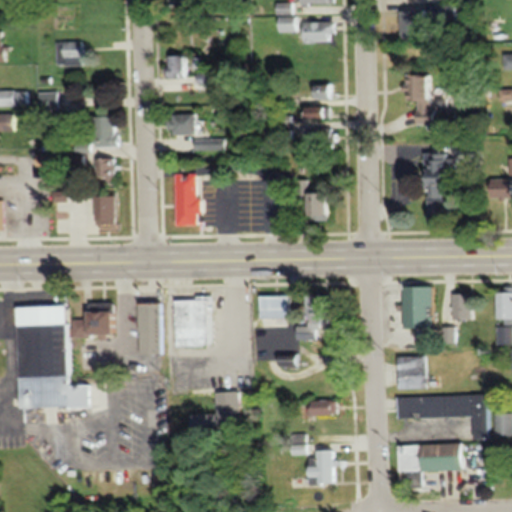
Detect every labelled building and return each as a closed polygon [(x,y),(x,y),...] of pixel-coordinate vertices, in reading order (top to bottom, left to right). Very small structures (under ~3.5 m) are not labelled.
[(426,9),(402,9),(402,34),(426,34),(426,9)] [(336,21),(306,21),(306,42),(335,42),(336,21)] [(0,60),(9,60),(9,31),(0,30),(0,60)] [(85,65),(85,40),(59,40),(59,65),(85,65)] [(189,77),(189,57),(168,57),(168,77),(189,77)] [(214,74),(201,74),(201,82),(214,82),(214,74)] [(408,102),(420,102),(420,118),(436,118),(437,75),(408,75),(408,102)] [(333,82),(317,82),(317,99),(333,99),(333,82)] [(29,90),(1,90),(1,105),(29,105),(29,90)] [(42,92),(42,110),(61,110),(61,92),(42,92)] [(331,117),(331,106),(305,106),(305,117),(331,117)] [(0,129),(17,129),(17,113),(0,112),(0,129)] [(198,113),(170,113),(170,134),(198,134),(198,113)] [(119,117),(99,117),(99,148),(119,148),(119,117)] [(333,147),(333,128),(308,128),(308,147),(333,147)] [(198,150),(212,150),(212,141),(198,141),(198,150)] [(429,218),(454,218),(453,174),(461,174),(461,154),(428,154),(429,218)] [(117,159),(99,159),(99,183),(117,183),(117,159)] [(181,176),(182,223),(200,222),(198,175),(181,176)] [(511,179),(494,179),(494,200),(511,200),(511,179)] [(331,220),(331,192),(311,192),(311,220),(331,220)] [(99,197),(99,229),(119,229),(119,197),(99,197)] [(0,200),(0,227),(9,227),(7,200),(0,200)] [(500,323),(511,322),(511,285),(509,286),(509,291),(500,291),(500,323)] [(437,286),(407,286),(407,327),(437,327),(437,286)] [(475,319),(475,292),(455,292),(455,319),(475,319)] [(300,326),(299,339),(319,340),(320,325),(333,326),(334,295),(311,294),(310,326),(300,326)] [(290,295),(262,295),(262,319),(290,319),(290,295)] [(178,302),(180,344),(212,343),(211,300),(178,302)] [(141,303),(141,354),(163,354),(163,303),(141,303)] [(21,307),(21,328),(69,327),(69,307),(21,307)] [(92,336),(117,336),(117,311),(92,311),(92,336)] [(511,324),(500,325),(500,344),(511,343),(511,324)] [(401,388),(429,388),(429,356),(401,356),(401,388)] [(283,357),(283,366),(299,366),(299,357),(283,357)] [(24,408),(92,407),(91,377),(23,378),(24,408)] [(218,391),(219,413),(193,414),(193,432),(243,429),(241,390),(218,391)] [(399,396),(400,418),(476,416),(476,439),(491,438),(490,393),(399,396)] [(339,400),(308,400),(308,414),(339,414),(339,400)] [(511,434),(511,412),(497,412),(497,435),(511,434)] [(400,445),(401,472),(465,470),(464,443),(400,445)] [(319,459),(311,459),(311,484),(337,484),(337,449),(319,449),(319,459)]
